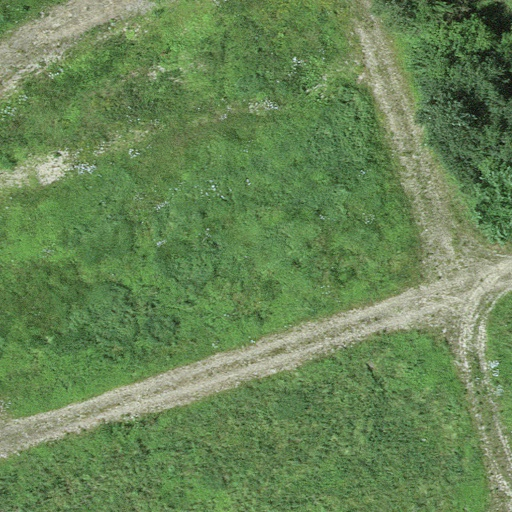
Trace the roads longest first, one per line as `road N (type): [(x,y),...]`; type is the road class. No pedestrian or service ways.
road 1 (track): [(511,262),(0,421)]
road 2 (track): [(451,282),(511,471)]
